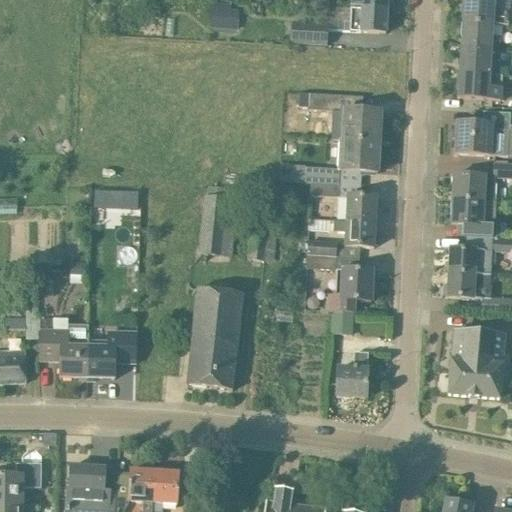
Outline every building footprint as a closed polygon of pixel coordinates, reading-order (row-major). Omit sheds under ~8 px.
[(296,0),(297,8),(326,9),(326,0),(296,0)] [(350,0),(350,11),(386,12),(387,0),(350,0)] [(477,0),(462,0),(461,24),(493,26),(493,27),(505,28),(507,2),(494,1),(477,0)] [(214,5),(212,28),(228,29),(230,6),(214,5)] [(350,11),(350,24),(344,24),(343,33),(385,36),(386,12),(350,11)] [(492,38),(493,27),(493,26),(461,24),(460,49),(497,51),(498,38),(492,38)] [(290,45),(326,47),(327,27),(291,25),(290,45)] [(497,51),(460,49),(458,74),(496,76),(497,51)] [(502,78),(496,77),(496,76),(458,74),(457,101),(500,103),(502,78)] [(341,143),(379,145),(380,115),(360,114),(361,99),(350,98),(310,96),(309,111),(343,113),(341,143)] [(483,114),(482,127),(455,125),(454,156),(490,158),(491,133),(509,133),(510,115),(483,114)] [(341,143),(339,171),(339,173),(340,173),(377,175),(379,145),(341,143)] [(493,205),(493,204),(494,180),(511,181),(511,166),(492,165),(491,179),(453,177),(451,202),(483,204),(493,205)] [(305,169),(280,168),(279,183),(305,184),(306,170),(306,169),(305,169)] [(305,184),(310,185),(339,186),(340,173),(339,173),(339,171),(306,170),(305,184)] [(339,186),(310,185),(311,186),(310,199),(338,200),(339,186)] [(94,192),(93,210),(137,212),(138,194),(94,192)] [(203,197),(197,255),(232,259),(237,201),(203,197)] [(345,222),(375,224),(376,199),(346,198),(345,222)] [(490,240),(511,240),(511,228),(495,228),(496,204),(493,204),(493,205),(483,204),(451,202),(450,226),(462,227),(462,239),(484,240),(490,241),(490,240)] [(345,222),(345,224),(326,223),(326,230),(335,230),(334,234),(345,235),(344,249),(373,250),(374,248),(378,247),(378,237),(374,236),(375,224),(345,222)] [(250,239),(248,262),(264,263),(267,241),(250,239)] [(448,275),(490,277),(490,266),(484,265),(484,254),(511,254),(511,240),(490,240),(490,241),(484,240),(484,252),(449,251),(448,275)] [(334,258),(335,248),(335,247),(307,245),(306,257),(334,258)] [(334,258),(306,257),(305,271),(334,272),(334,258)] [(328,298),(327,314),(354,315),(354,304),(371,304),(372,273),(341,272),(340,299),(328,298)] [(490,291),(491,277),(490,277),(448,275),(446,299),(481,301),(480,314),(511,316),(511,300),(490,300),(491,291),(490,291)] [(185,388),(232,393),(243,296),(196,291),(185,388)] [(276,323),(292,324),(292,314),(277,313),(276,323)] [(6,322),(5,333),(26,334),(27,323),(6,322)] [(88,381),(88,349),(87,349),(88,327),(68,327),(67,333),(52,333),(52,323),(30,323),(30,340),(39,341),(38,364),(59,364),(59,380),(88,381)] [(454,333),(448,397),(498,401),(504,338),(454,333)] [(88,381),(114,381),(114,366),(135,366),(136,335),(107,334),(107,349),(88,349),(88,381)] [(25,354),(0,354),(0,386),(25,386),(25,354)] [(337,370),(335,399),(366,401),(367,372),(368,356),(354,355),(353,371),(337,370)] [(0,504),(21,505),(21,490),(40,490),(41,458),(35,453),(27,453),(22,458),(21,466),(15,466),(15,478),(0,477),(0,504)] [(114,511),(115,493),(103,493),(105,470),(69,468),(68,491),(66,491),(65,500),(64,508),(63,511),(114,511)] [(153,473),(129,472),(128,486),(116,486),(115,493),(114,511),(128,511),(129,503),(144,504),(143,511),(150,511),(151,505),(153,473)] [(151,505),(164,506),(177,506),(179,475),(153,473),(151,505)] [(309,511),(289,509),(291,496),(275,493),(273,507),(265,506),(264,511),(309,511)] [(471,511),(472,508),(444,503),(442,511),(471,511)]
